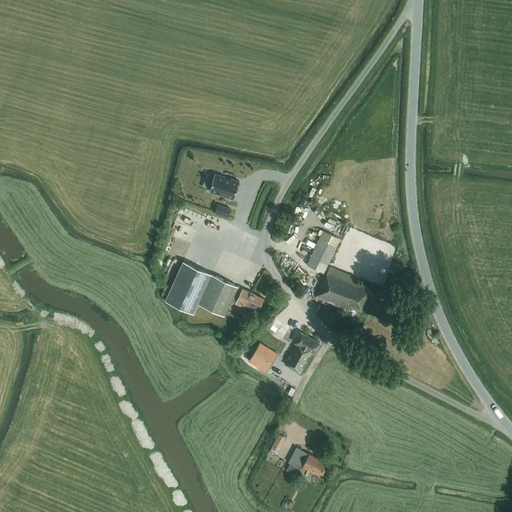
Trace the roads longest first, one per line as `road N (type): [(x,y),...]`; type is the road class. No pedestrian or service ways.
road 1 (residential): [(502,421),(333,337),(277,279),(266,254),(283,190),(416,0)]
road 2 (tertiary): [(502,421),(450,340),(420,255),(410,188),(418,0)]
